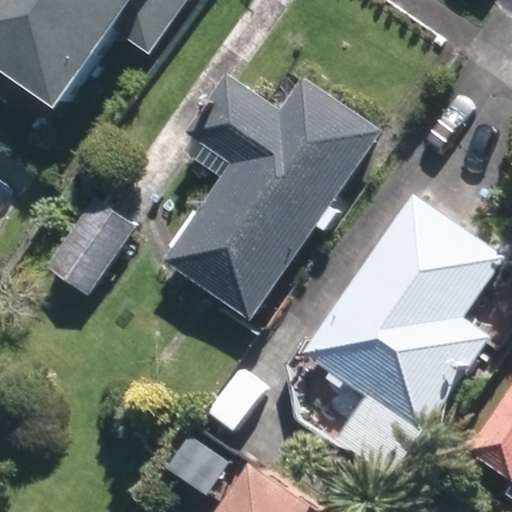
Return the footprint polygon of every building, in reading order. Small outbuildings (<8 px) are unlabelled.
[(159,52),(196,0),(0,0),(0,53),(72,104),(126,28),(159,52)] [(260,321),(393,131),(314,77),(291,110),(237,72),(194,132),(241,166),(174,261),(260,321)] [(402,481),(433,437),(501,337),(475,321),(511,266),(511,253),(425,194),(313,355),(375,397),(345,440),(402,481)] [(79,331),(146,233),(98,201),(52,267),(59,272),(23,324),(61,350),(75,328),(79,331)] [(511,402),(477,451),(511,475),(511,402)] [(206,449),(185,478),(224,507),(246,476),(206,449)] [(331,511),(266,466),(233,511),(331,511)]
